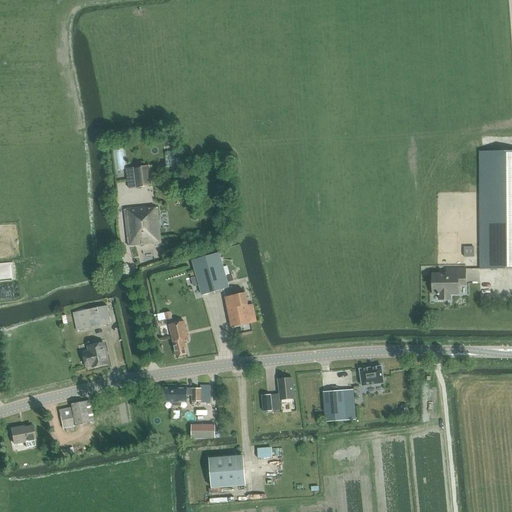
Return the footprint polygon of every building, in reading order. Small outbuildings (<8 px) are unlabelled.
[(126,143),(118,143),(119,156),(127,155),(126,143)] [(170,151),(172,161),(178,160),(175,149),(170,151)] [(511,151),(479,151),(480,269),(511,268),(511,151)] [(151,187),(148,167),(134,168),(137,188),(151,187)] [(128,247),(161,244),(158,209),(149,210),(149,208),(125,211),(128,247)] [(202,296),(229,289),(227,282),(226,277),(220,254),(193,261),(196,272),(197,277),(202,296)] [(446,272),(432,273),(433,294),(439,294),(439,300),(450,300),(450,294),(459,293),(458,279),(465,279),(465,268),(446,268),(446,272)] [(248,305),(246,293),(225,297),(231,327),(257,322),(253,304),(248,305)] [(77,331),(111,323),(108,306),(73,313),(77,331)] [(187,355),(183,340),(188,339),(185,322),(169,325),(176,357),(187,355)] [(89,347),(90,352),(84,354),(87,367),(93,365),(94,367),(108,364),(104,343),(89,347)] [(361,369),(360,370),(360,371),(362,386),(384,383),(382,367),(382,366),(381,367),(361,370),(361,369)] [(279,394),(270,395),(272,411),(282,410),(282,409),(281,401),(295,400),(293,378),(281,379),(277,380),(279,394)] [(210,404),(210,386),(200,386),(200,388),(192,388),(192,389),(187,389),(187,388),(163,388),(162,401),(173,402),(173,405),(180,405),(180,402),(186,402),(187,395),(192,395),(191,401),(199,401),(199,403),(210,404)] [(327,423),(357,420),(353,390),(323,393),(327,423)] [(71,407),(59,410),(59,411),(59,412),(63,428),(65,428),(73,426),(94,422),(90,404),(90,403),(89,400),(71,404),(71,407)] [(271,401),(262,402),(263,412),(272,411),(271,401)] [(216,439),(216,425),(192,426),(192,439),(216,439)] [(35,441),(33,427),(21,429),(20,427),(12,429),(14,444),(35,441)] [(277,441),(262,441),(262,452),(277,452),(277,441)] [(212,489),(246,487),(244,457),(210,460),(212,489)]
